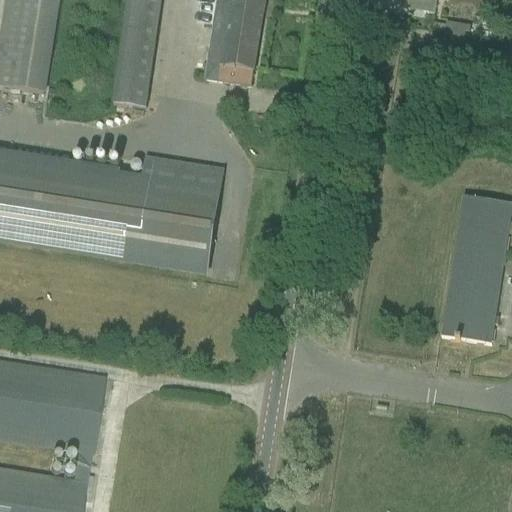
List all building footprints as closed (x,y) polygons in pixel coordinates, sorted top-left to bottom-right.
[(6,0),(0,40),(0,90),(46,98),(60,7),(15,0),(6,0)] [(216,0),(203,83),(232,88),(251,91),(266,0),(216,0)] [(437,18),(440,0),(401,0),(401,1),(411,3),(409,14),(435,18),(437,18)] [(448,29),(447,38),(470,42),(472,33),(448,29)] [(146,112),(148,96),(116,92),(113,108),(116,108),(146,112)] [(144,165),(142,181),(0,159),(0,243),(206,277),(222,177),(144,165)] [(494,350),(494,349),(491,348),(493,334),(495,334),(495,333),(493,333),(494,330),(500,331),(501,323),(495,322),(496,319),(497,319),(497,318),(496,318),(498,303),(500,303),(500,302),(498,302),(500,288),(502,288),(502,287),(500,287),(503,272),(504,273),(505,272),(503,271),(505,257),(507,257),(507,256),(505,256),(507,241),(509,242),(509,241),(508,240),(510,226),(511,226),(511,225),(510,225),(511,211),(511,209),(462,202),(440,342),(458,344),(457,346),(463,347),(463,345),(494,350)] [(0,472),(0,511),(82,511),(90,460),(93,460),(106,382),(0,364),(0,445),(77,457),(73,484),(0,472)]
